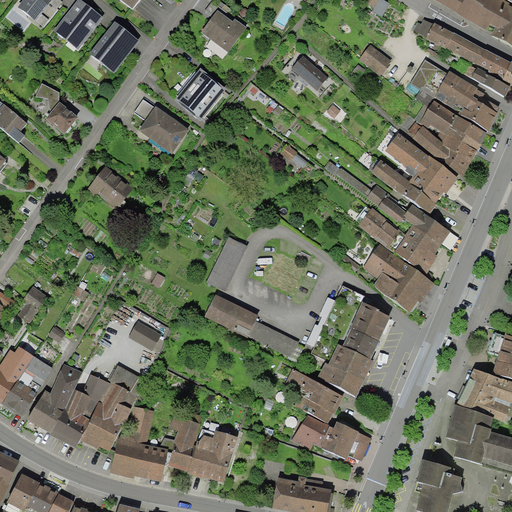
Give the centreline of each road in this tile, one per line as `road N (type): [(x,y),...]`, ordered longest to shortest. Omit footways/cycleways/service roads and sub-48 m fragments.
road 1 (tertiary): [(363,511),(511,153)]
road 2 (residential): [(191,0),(0,262)]
road 3 (tertiary): [(238,511),(103,484),(0,431)]
road 4 (unclassified): [(442,394),(402,511)]
